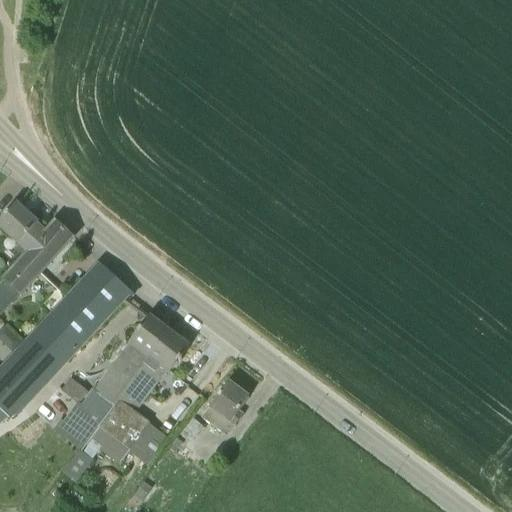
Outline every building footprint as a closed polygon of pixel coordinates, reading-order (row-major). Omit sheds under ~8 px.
[(0,228),(14,242),(27,254),(28,255),(46,235),(37,226),(38,225),(16,205),(0,221),(0,228)] [(23,298),(72,240),(55,225),(46,235),(28,255),(27,254),(0,283),(0,318),(22,296),(23,298)] [(0,372),(0,425),(2,423),(25,408),(34,400),(44,389),(134,296),(100,265),(0,372)] [(150,318),(94,391),(114,407),(169,332),(150,318)] [(102,425),(91,439),(121,462),(129,452),(150,425),(135,413),(165,373),(169,376),(189,348),(169,332),(114,407),(106,418),(104,422),(102,425)] [(71,379),(61,391),(63,393),(77,404),(78,405),(79,403),(80,404),(89,393),(86,391),(71,379)] [(229,383),(202,419),(227,438),(235,427),(243,418),(237,414),(249,399),(229,383)] [(60,423),(54,432),(82,452),(89,442),(91,439),(102,425),(104,422),(80,404),(79,403),(78,405),(63,425),(60,423)] [(181,436),(191,444),(203,427),(193,420),(181,436)] [(144,483),(135,495),(142,501),(151,489),(144,483)]
